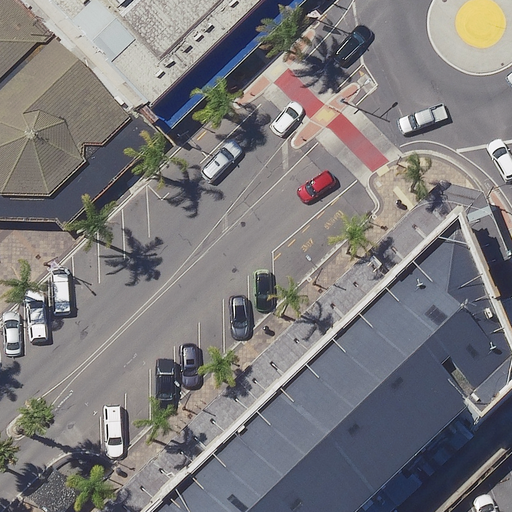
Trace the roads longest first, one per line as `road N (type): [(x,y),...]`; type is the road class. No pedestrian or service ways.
road 1 (unclassified): [(399,60),(327,117),(0,443)]
road 2 (tertiary): [(511,99),(461,106),(436,98),(399,60)]
